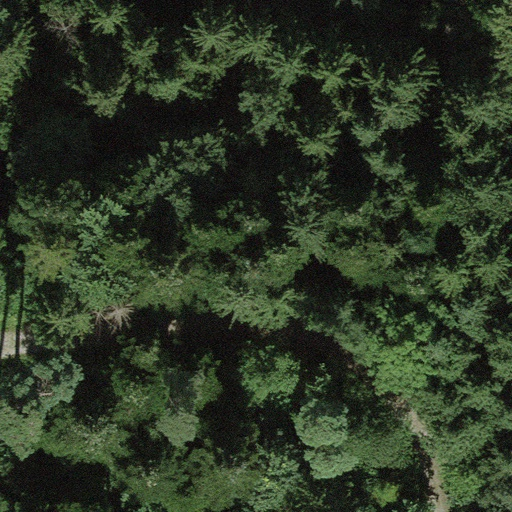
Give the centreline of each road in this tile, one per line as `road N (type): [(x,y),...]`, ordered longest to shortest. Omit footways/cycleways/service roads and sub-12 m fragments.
road 1 (track): [(0,328),(256,295),(356,330),(414,416),(437,511)]
road 2 (track): [(336,0),(511,46)]
